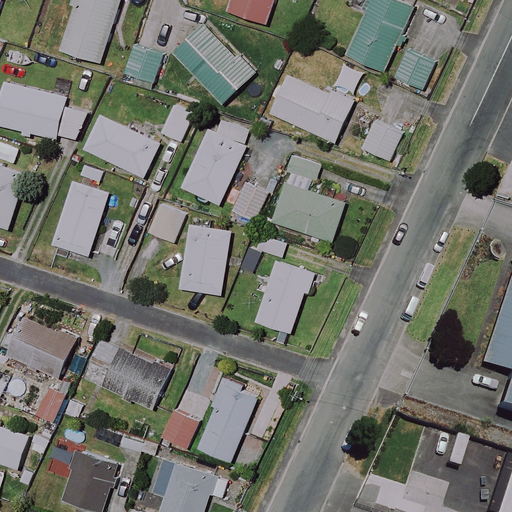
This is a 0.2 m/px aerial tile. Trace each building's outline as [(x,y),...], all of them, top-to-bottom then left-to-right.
[(124,0),(75,0),(75,2),(81,4),(66,50),(104,62),(124,0)] [(279,0),(234,0),(231,11),(271,24),(279,0)] [(417,9),(398,0),(373,0),(349,53),(388,71),(417,9)] [(258,74),(209,24),(178,54),(227,104),(258,74)] [(169,57),(138,46),(129,72),(159,83),(169,57)] [(438,61),(408,47),(396,75),(426,88),(438,61)] [(335,91),(293,72),(274,113),(339,142),(358,101),(335,91)] [(9,81),(0,117),(0,123),(26,130),(25,134),(36,137),(37,133),(62,139),(63,135),(81,139),(91,112),(69,106),(71,97),(9,81)] [(198,112),(179,103),(165,132),(184,141),(198,112)] [(165,143),(105,114),(88,148),(148,177),(165,143)] [(255,130),(225,116),(218,131),(212,128),(184,187),(224,206),(252,146),(248,144),(255,130)] [(381,116),(365,145),(392,160),(408,131),(381,116)] [(324,165),(296,156),(291,172),(320,181),(324,165)] [(31,169),(0,160),(0,224),(14,228),(31,169)] [(89,161),(82,174),(102,184),(109,171),(89,161)] [(113,191),(77,180),(57,243),(93,255),(113,191)] [(247,180),(234,212),(258,222),(271,190),(247,180)] [(348,202),(290,182),(276,220),(335,240),(348,202)] [(188,212),(164,202),(152,231),(176,241),(188,212)] [(227,293),(235,229),(208,226),(193,225),(186,288),(227,293)] [(289,243),(264,234),(260,248),(284,257),(289,243)] [(315,269),(280,258),(261,321),(295,332),(315,269)] [(511,266),(511,267),(479,363),(509,373),(497,408),(511,412),(511,266)] [(80,339),(28,316),(19,337),(10,333),(5,347),(13,350),(11,354),(63,377),(80,339)] [(127,393),(125,398),(136,403),(137,400),(158,408),(173,368),(105,341),(90,379),(127,393)] [(264,392),(228,377),(216,405),(219,406),(202,447),(235,461),(264,392)] [(52,387),(41,414),(59,422),(71,395),(52,387)] [(76,391),(68,412),(82,418),(91,398),(76,391)] [(202,421),(178,410),(166,437),(191,447),(202,421)] [(0,421),(0,460),(23,467),(34,433),(0,421)] [(53,440),(38,434),(32,449),(47,455),(53,440)] [(149,442),(127,435),(123,447),(145,454),(149,442)] [(143,457),(127,452),(121,473),(136,478),(143,457)] [(121,465),(82,453),(68,500),(106,511),(121,465)] [(209,511),(221,476),(171,459),(161,489),(158,499),(147,495),(141,511),(209,511)] [(9,471),(0,468),(0,498),(0,499),(9,471)]
